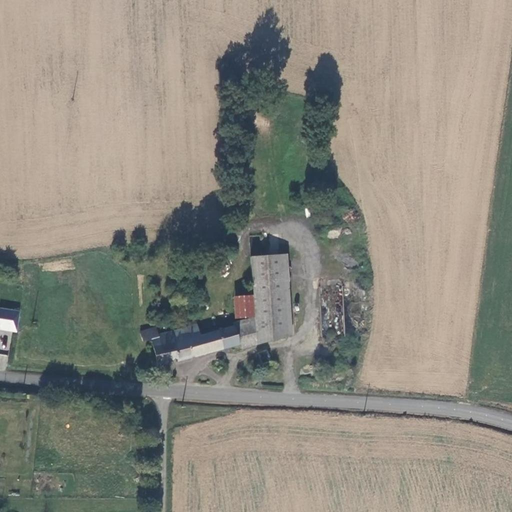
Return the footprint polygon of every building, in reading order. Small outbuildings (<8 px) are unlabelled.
[(251,257),(253,296),(255,316),(255,318),(262,344),(286,337),(281,255),(251,257)] [(235,318),(255,316),(253,296),(233,297),(235,318)] [(243,349),(262,344),(255,318),(233,323),(234,326),(239,343),(241,343),(243,349)] [(239,343),(234,326),(200,336),(197,325),(191,326),(157,335),(155,327),(140,332),(143,341),(150,339),(157,365),(239,343)] [(261,365),(268,362),(270,362),(266,350),(257,353),(261,365)]
